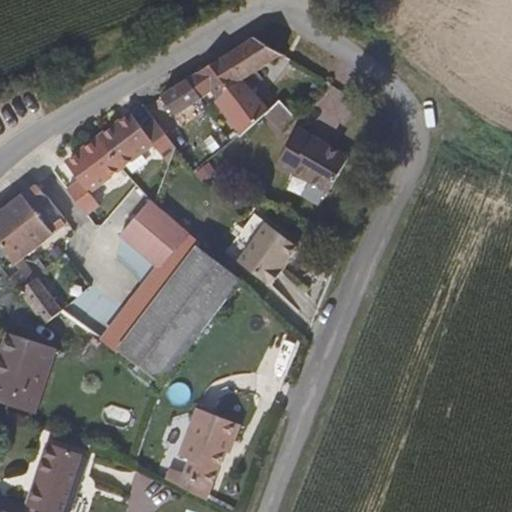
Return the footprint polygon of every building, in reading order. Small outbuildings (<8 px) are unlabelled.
[(246,63),(285,41),(258,25),(225,45),(241,66),(246,63)] [(241,66),(225,45),(189,65),(203,87),(212,82),(218,89),(242,67),(241,66)] [(273,94),(246,63),(241,66),(242,67),(218,89),(243,119),(273,94)] [(203,87),(189,65),(164,80),(177,101),(203,87)] [(307,125),(377,162),(397,124),(327,87),(307,125)] [(99,124),(122,154),(154,131),(164,145),(173,139),(177,136),(159,110),(147,118),(136,103),(122,114),(118,111),(99,124)] [(99,124),(80,138),(82,141),(68,151),(79,166),(66,176),(85,202),(99,192),(89,177),(122,154),(99,124)] [(300,191),(323,162),(289,132),(265,162),(300,191)] [(226,170),(243,194),(259,184),(241,159),(226,170)] [(0,193),(0,234),(11,250),(21,242),(54,219),(35,192),(46,183),(36,169),(0,193)] [(48,182),(46,183),(35,192),(54,219),(68,208),(48,182)] [(158,268),(190,232),(150,198),(119,234),(158,268)] [(301,246),(266,221),(237,262),(272,287),(301,246)] [(127,334),(202,243),(190,232),(158,268),(114,324),(127,334)] [(11,250),(27,270),(37,264),(21,242),(11,250)] [(158,389),(244,279),(202,243),(127,334),(114,324),(98,342),(158,389)] [(27,270),(18,277),(44,310),(62,298),(37,264),(27,270)] [(0,385),(34,398),(56,337),(8,318),(0,339),(0,385)] [(179,473),(205,486),(234,432),(238,435),(246,418),(206,397),(182,442),(192,448),(179,473)] [(64,505),(85,442),(46,427),(24,491),(64,505)] [(0,511),(19,511),(22,503),(0,495),(0,511)]
